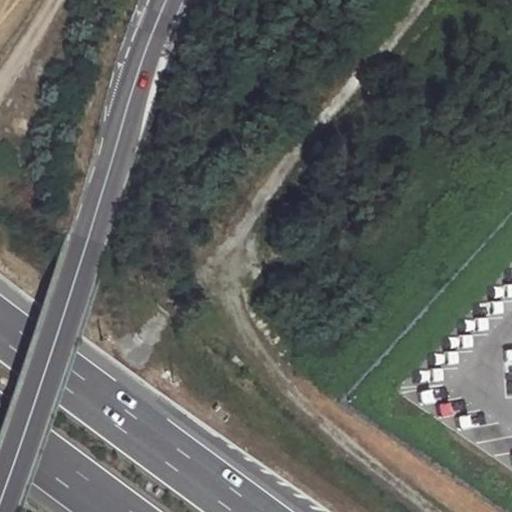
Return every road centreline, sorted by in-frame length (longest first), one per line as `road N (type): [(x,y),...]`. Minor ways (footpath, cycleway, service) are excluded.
road 1 (track): [(423,0),(252,211),(234,276),(259,342),(340,435),(434,511)]
road 2 (motorway): [(249,511),(0,327)]
road 3 (secondary): [(83,251),(172,0)]
road 4 (secondary): [(83,251),(0,501)]
road 5 (motorway): [(0,424),(116,511)]
